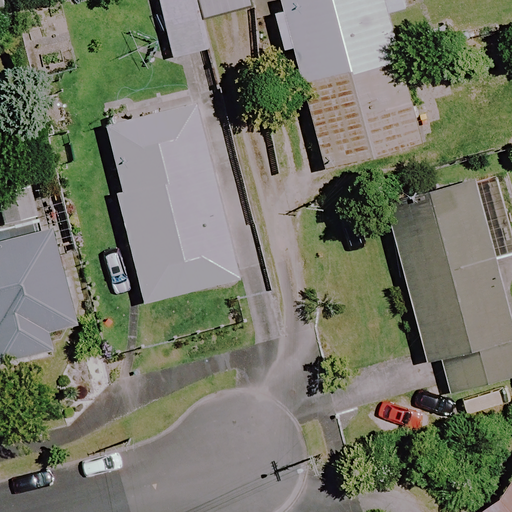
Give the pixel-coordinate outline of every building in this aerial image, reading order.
[(205,52),(197,23),(250,9),(247,0),(151,0),(168,61),(205,52)] [(280,0),(283,12),(273,15),(282,49),(292,46),(322,169),(417,146),(385,15),(403,10),(400,0),(280,0)] [(443,24),(417,30),(427,72),(453,65),(443,24)] [(232,283),(194,108),(103,128),(141,303),(232,283)] [(511,255),(511,250),(492,176),(381,205),(423,363),(436,359),(446,394),(511,376),(511,336),(492,261),(511,255)] [(36,217),(27,184),(0,191),(0,217),(3,227),(36,217)] [(74,325),(54,248),(61,246),(54,218),(28,225),(31,237),(0,244),(0,364),(51,352),(46,332),(74,325)] [(484,511),(511,511),(511,481),(499,503),(484,511)]
